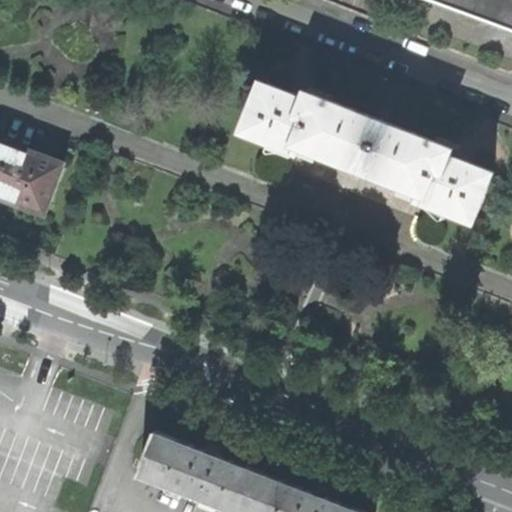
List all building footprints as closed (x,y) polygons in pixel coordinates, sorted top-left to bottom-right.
[(511,0),(474,0),(474,3),(475,4),(477,0),(480,0),(497,6),(496,11),(511,16),(511,0)] [(304,141),(366,166),(383,122),(331,101),(333,97),(324,93),(315,90),(310,101),(267,83),(249,127),(301,148),(304,141)] [(426,197),(478,217),(495,173),(452,155),(456,144),(447,141),(438,137),(436,142),(383,122),(366,166),(429,191),(426,197)] [(0,192),(45,210),(63,164),(0,139),(0,192)] [(242,511),(366,511),(320,494),(214,453),(158,431),(148,455),(145,454),(142,461),(145,463),(142,473),(242,511)]
